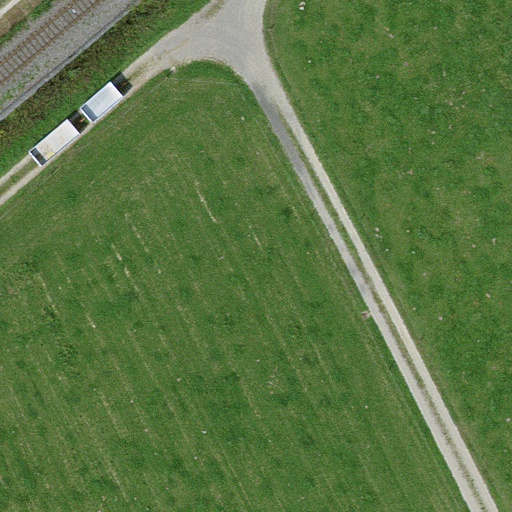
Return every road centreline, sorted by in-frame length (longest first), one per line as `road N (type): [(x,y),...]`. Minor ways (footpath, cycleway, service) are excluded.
road 1 (track): [(479,511),(225,21)]
road 2 (track): [(0,208),(248,0)]
